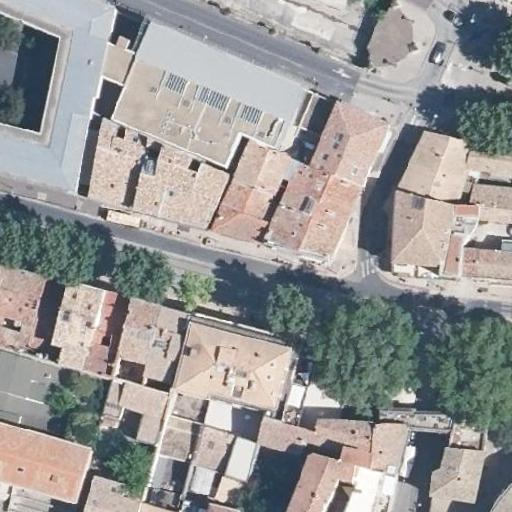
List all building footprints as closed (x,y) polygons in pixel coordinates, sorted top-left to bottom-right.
[(0,0),(0,172),(79,194),(94,114),(116,10),(92,0),(0,0)] [(228,174),(244,139),(154,98),(178,36),(152,25),(139,56),(126,88),(112,122),(228,174)] [(275,152),(302,88),(258,70),(178,36),(154,98),(244,139),(275,152)] [(126,88),(139,56),(109,44),(102,78),(126,88)] [(314,168),(363,188),(377,157),(391,126),(361,113),(341,105),(314,168)] [(208,230),(232,176),(228,174),(112,122),(105,119),(90,197),(148,213),(208,230)] [(467,173),(468,170),(476,142),(451,137),(426,131),(417,152),(467,173)] [(347,223),(363,188),(314,168),(253,142),(237,178),(214,231),(263,245),(330,263),(347,223)] [(511,147),(476,142),(468,170),(477,171),(511,174),(511,147)] [(417,152),(411,164),(463,185),(467,173),(417,152)] [(398,193),(457,206),(458,203),(459,199),(463,185),(411,164),(407,173),(398,193)] [(511,211),(511,190),(475,187),(474,186),(474,189),(470,201),(468,207),(482,209),(511,211)] [(455,278),(462,279),(464,249),(476,229),(455,225),(456,218),(480,220),(482,209),(468,207),(457,206),(398,193),(396,236),(395,270),(397,272),(400,274),(430,276),(455,278)] [(511,211),(482,209),(480,220),(511,221),(511,211)] [(511,282),(511,255),(479,254),(478,280),(511,282)] [(0,299),(9,267),(0,264),(0,299)] [(34,342),(51,278),(32,273),(9,267),(0,299),(0,343),(31,353),(34,342)] [(39,349),(38,355),(52,359),(72,283),(60,280),(51,278),(34,342),(46,346),(45,350),(39,349)] [(72,283),(52,359),(75,366),(88,370),(109,293),(87,287),(72,283)] [(136,300),(121,296),(109,293),(88,370),(118,378),(125,353),(122,352),(136,300)] [(125,353),(118,378),(130,382),(146,387),(168,308),(151,304),(136,300),(122,352),(125,353)] [(179,396),(198,316),(181,312),(168,308),(146,387),(179,396)] [(198,316),(179,396),(166,438),(151,490),(144,511),(185,511),(208,424),(261,440),(265,425),(267,425),(269,418),(275,398),(312,407),(314,398),(325,401),(330,380),(325,370),(322,359),(322,349),(254,331),(198,316)] [(0,478),(80,501),(81,501),(97,448),(56,436),(75,366),(52,359),(38,355),(31,353),(0,343),(0,478)] [(313,458),(292,511),(393,511),(395,507),(401,480),(408,450),(412,433),(414,428),(415,414),(416,410),(385,411),(381,410),(379,409),(381,399),(338,378),(336,380),(333,384),(330,380),(325,401),(314,398),(312,407),(275,398),(269,418),(267,425),(265,425),(261,440),(262,443),(313,458)] [(146,387),(130,382),(124,406),(154,415),(149,433),(166,438),(179,396),(146,387)] [(437,416),(415,414),(414,428),(435,430),(457,431),(459,428),(460,415),(437,416)] [(460,415),(459,428),(457,431),(454,438),(452,443),(451,447),(450,455),(448,465),(446,465),(441,467),(439,470),(437,472),(437,474),(434,490),(475,498),(483,453),(488,423),(489,416),(460,415)] [(244,511),(262,443),(261,440),(208,424),(185,511),(244,511)] [(506,460),(511,456),(511,443),(499,452),(506,460)] [(144,511),(151,490),(99,475),(89,511),(144,511)] [(511,511),(511,486),(507,491),(496,505),(494,509),(489,510),(486,511),(511,511)]
